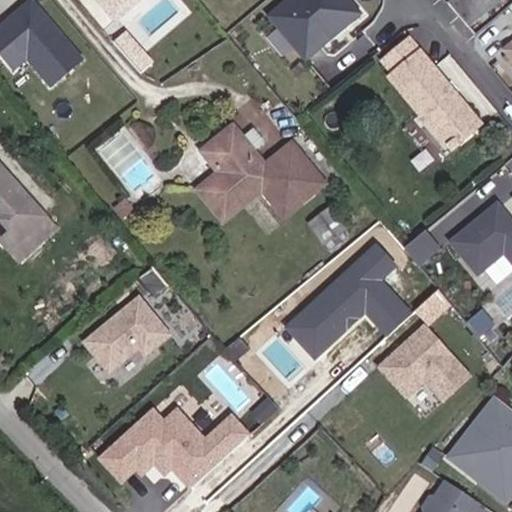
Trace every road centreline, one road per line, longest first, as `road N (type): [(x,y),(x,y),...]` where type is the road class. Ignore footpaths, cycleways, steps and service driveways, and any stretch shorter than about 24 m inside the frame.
road 1 (residential): [(413,0),(511,110)]
road 2 (unclassified): [(95,511),(0,413)]
